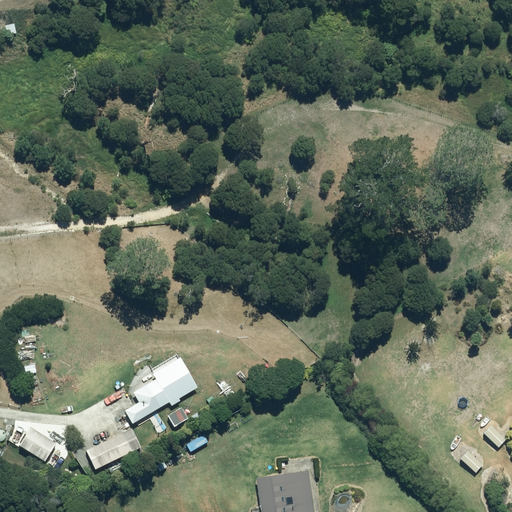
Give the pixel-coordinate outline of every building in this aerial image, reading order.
[(181,356),(153,373),(157,379),(134,392),(140,402),(125,411),(133,424),(169,402),(172,406),(181,401),(179,398),(199,387),(181,356)] [(181,408),(168,416),(175,426),(188,418),(181,408)] [(492,426),(484,434),(499,447),(506,440),(492,426)] [(31,428),(20,446),(45,461),(56,443),(31,428)] [(141,448),(132,429),(86,450),(95,469),(141,448)] [(191,453),(208,443),(202,433),(185,443),(191,453)] [(468,451),(461,459),(476,473),(483,465),(468,451)] [(314,511),(308,470),(257,478),(261,511),(314,511)]
